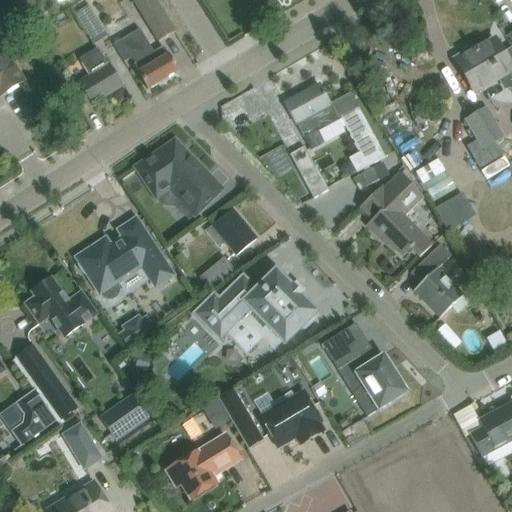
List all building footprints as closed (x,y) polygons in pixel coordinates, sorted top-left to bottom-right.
[(175,32),(155,0),(132,0),(158,42),(175,32)] [(88,6),(74,14),(93,45),(107,37),(88,6)] [(44,7),(27,17),(34,28),(50,19),(44,7)] [(130,59),(147,90),(177,73),(173,66),(175,66),(165,48),(152,55),(138,32),(114,46),(124,63),(130,59)] [(493,39),(456,61),(466,79),(476,96),(498,83),(503,91),(505,90),(506,90),(507,90),(509,89),(510,89),(511,90),(511,89),(511,49),(511,48),(502,54),(493,39)] [(0,46),(0,95),(22,81),(0,46)] [(80,82),(90,100),(107,89),(110,94),(120,88),(110,70),(97,48),(79,59),(89,77),(80,82)] [(319,86),(285,104),(296,125),(304,138),(318,131),(320,131),(338,121),(341,119),(341,118),(358,109),(350,93),(329,105),(319,86)] [(421,143),(397,102),(377,114),(401,155),(421,143)] [(487,106),(465,119),(483,152),(464,163),(479,186),(508,170),(510,173),(511,171),(511,137),(510,134),(506,136),(487,106)] [(356,173),(385,158),(358,109),(341,118),(341,119),(359,153),(349,159),(356,173)] [(206,175),(184,152),(175,142),(136,168),(157,198),(162,207),(176,208),(188,221),(194,215),(216,194),(201,179),(206,175)] [(290,156),(313,199),(328,191),(304,148),(290,156)] [(439,159),(421,169),(413,174),(425,194),(427,193),(433,203),(456,189),(439,159)] [(379,180),(372,168),(352,179),(359,191),(379,180)] [(372,223),(367,227),(381,242),(384,239),(401,257),(408,250),(417,259),(432,245),(422,236),(404,218),(423,199),(399,175),(397,177),(383,191),(380,188),(368,200),(381,214),(372,223)] [(235,257),(241,252),(256,240),(232,210),(205,232),(217,248),(224,243),(235,257)] [(123,238),(110,247),(105,240),(76,259),(100,295),(102,298),(108,300),(113,301),(118,298),(120,293),(120,287),(117,283),(142,267),(156,288),(173,277),(136,220),(119,231),(123,238)] [(424,260),(410,274),(420,285),(413,292),(440,319),(463,297),(437,270),(451,257),(440,245),(424,260)] [(199,278),(211,293),(235,272),(224,258),(199,278)] [(213,296),(195,314),(220,340),(225,335),(244,355),(261,338),(273,350),(281,342),(284,344),(301,328),(304,331),(315,320),(312,317),(316,313),(301,298),(302,296),(292,286),(291,287),(275,271),(255,291),(242,278),(218,301),(213,296)] [(51,280),(38,289),(32,293),(35,298),(25,305),(39,325),(53,315),(61,326),(57,329),(64,339),(97,316),(81,294),(68,303),(51,280)] [(123,332),(118,335),(128,349),(155,331),(146,317),(141,320),(138,316),(120,327),(123,332)] [(355,324),(321,345),(337,371),(360,357),(370,350),(371,350),(355,324)] [(507,346),(511,344),(511,326),(502,330),(507,346)] [(498,332),(485,339),(494,354),(507,347),(498,332)] [(15,359),(13,361),(33,390),(56,422),(59,426),(65,423),(63,420),(79,408),(33,344),(14,357),(15,359)] [(352,395),(367,418),(406,393),(383,357),(376,361),(370,350),(360,357),(366,367),(356,374),(364,387),(352,395)] [(138,354),(135,370),(148,372),(151,356),(138,354)] [(320,383),(312,388),(318,398),(327,393),(320,383)] [(263,441),(233,389),(217,399),(248,450),(263,441)] [(22,423),(10,432),(21,447),(56,422),(33,390),(14,404),(23,416),(22,423)] [(300,446),(301,445),(310,440),(324,432),(301,392),(259,417),(278,449),(296,439),(300,446)] [(149,419),(132,395),(99,418),(116,442),(149,419)] [(511,441),(511,403),(478,421),(482,429),(470,435),(482,458),(511,441)] [(65,434),(85,468),(103,458),(82,423),(65,434)] [(239,461),(223,435),(170,467),(190,500),(216,484),(212,477),(239,461)] [(128,455),(124,468),(136,473),(141,459),(128,455)] [(6,464),(0,468),(0,477),(4,482),(10,477),(11,471),(6,464)] [(110,511),(93,484),(48,511),(110,511)] [(307,511),(312,503),(303,499),(297,511),(307,511)]
